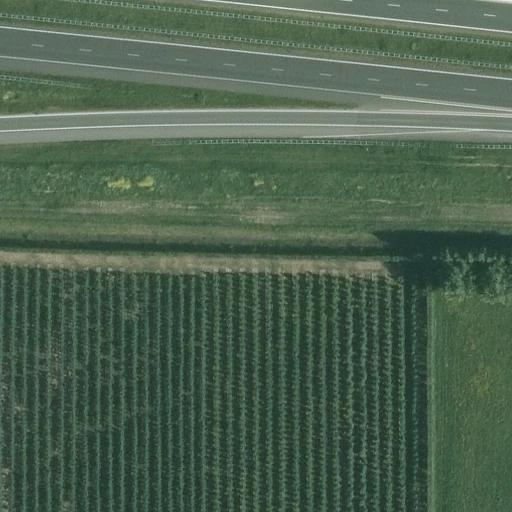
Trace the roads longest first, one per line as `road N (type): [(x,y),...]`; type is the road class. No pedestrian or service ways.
road 1 (motorway): [(0,43),(511,95)]
road 2 (motorway): [(0,126),(511,114)]
road 3 (motorway): [(511,18),(329,0)]
